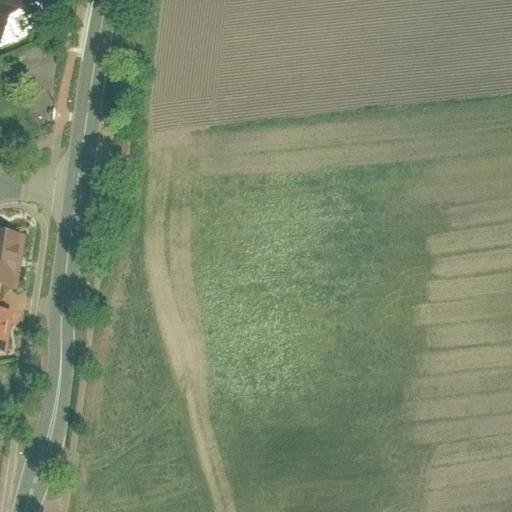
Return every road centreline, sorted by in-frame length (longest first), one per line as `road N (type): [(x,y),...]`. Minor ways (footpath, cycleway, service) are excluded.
road 1 (secondary): [(24,511),(58,390),(72,184)]
road 2 (secondary): [(72,184),(108,0)]
